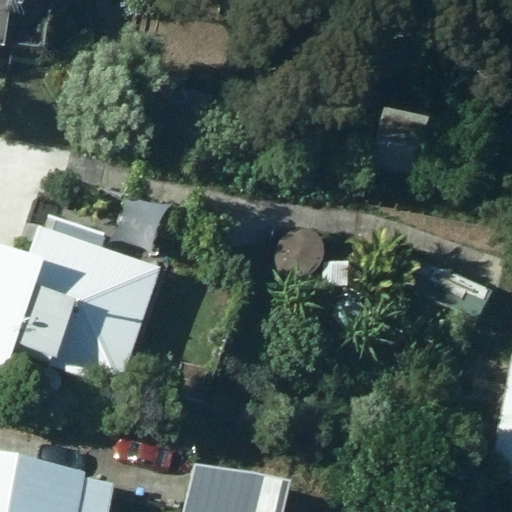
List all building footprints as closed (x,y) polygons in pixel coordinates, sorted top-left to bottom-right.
[(0,0),(0,76),(7,36),(20,38),(26,0),(0,0)] [(165,131),(170,137),(177,141),(185,142),(193,140),(199,136),(205,130),(207,123),(208,115),(205,108),(201,101),(194,97),(187,95),(179,95),(172,98),(166,103),(162,109),(161,116),(161,124),(165,131)] [(438,127),(378,113),(363,172),(423,187),(438,127)] [(118,407),(158,289),(141,283),(158,233),(63,200),(31,291),(0,280),(0,404),(8,384),(54,400),(59,385),(81,393),(75,410),(97,418),(104,402),(118,407)] [(275,271),(281,277),(288,281),(296,282),(303,280),(310,276),(315,270),(318,263),(318,255),(316,248),(311,241),(305,237),(298,235),(290,235),(283,238),(277,243),(273,249),(271,257),(272,264),(275,271)] [(396,290),(478,341),(496,308),(415,259),(396,290)] [(347,265),(321,265),(321,290),(346,290),(347,265)] [(333,327),(336,330),(341,333),(346,333),(351,332),(355,330),(359,326),(361,321),(361,316),(359,311),(356,307),(352,305),(347,303),(343,303),(338,305),(334,308),(332,312),(330,317),(331,322),(333,327)] [(511,372),(511,366),(474,358),(458,436),(499,445),(490,487),(511,491),(511,375),(511,372)] [(79,508),(80,501),(0,491),(0,511),(110,511),(111,511),(79,508)] [(268,511),(190,491),(184,511),(268,511)]
